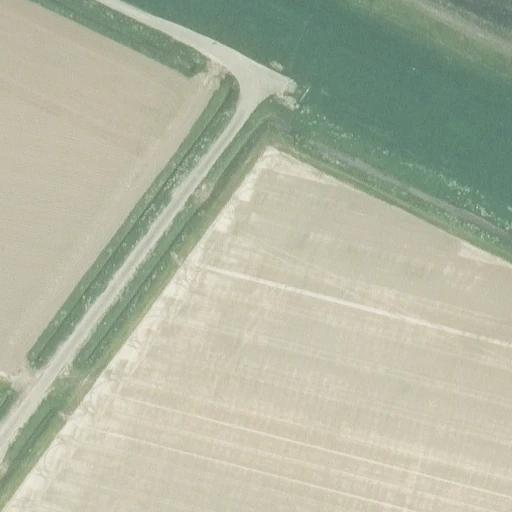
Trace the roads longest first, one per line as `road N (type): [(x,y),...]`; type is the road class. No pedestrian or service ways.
road 1 (unclassified): [(0,443),(248,104),(249,83),(238,66),(101,0)]
road 2 (track): [(511,197),(294,98),(250,94)]
